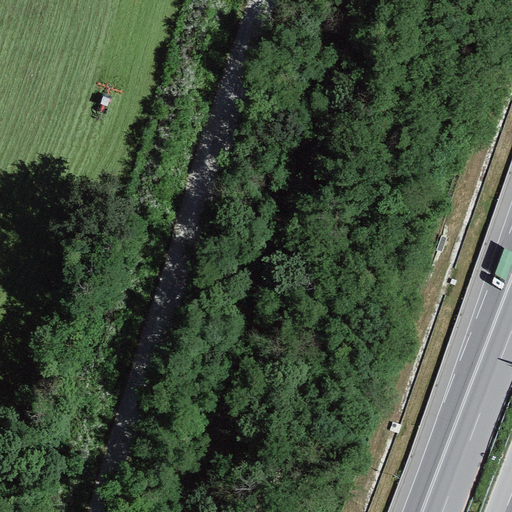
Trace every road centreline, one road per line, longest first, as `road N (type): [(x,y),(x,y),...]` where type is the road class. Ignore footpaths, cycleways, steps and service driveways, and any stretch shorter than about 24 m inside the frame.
road 1 (track): [(256,511),(423,0)]
road 2 (track): [(264,0),(98,511)]
road 3 (motorway): [(511,241),(412,511)]
road 4 (motorway): [(511,325),(440,511)]
